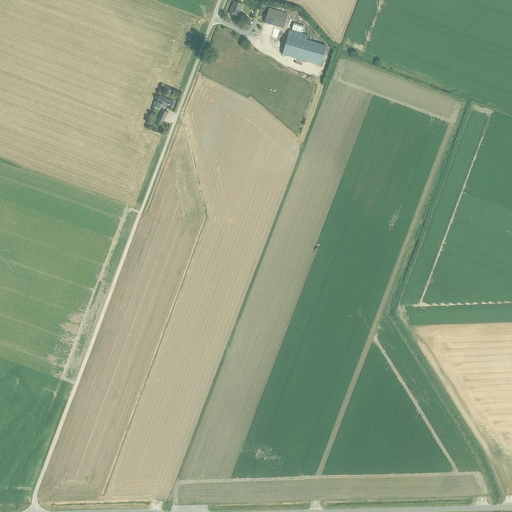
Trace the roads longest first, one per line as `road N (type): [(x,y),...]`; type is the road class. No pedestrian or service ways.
road 1 (track): [(34,511),(140,212)]
road 2 (unclassified): [(140,212),(219,0)]
road 3 (unclassified): [(318,511),(511,508)]
